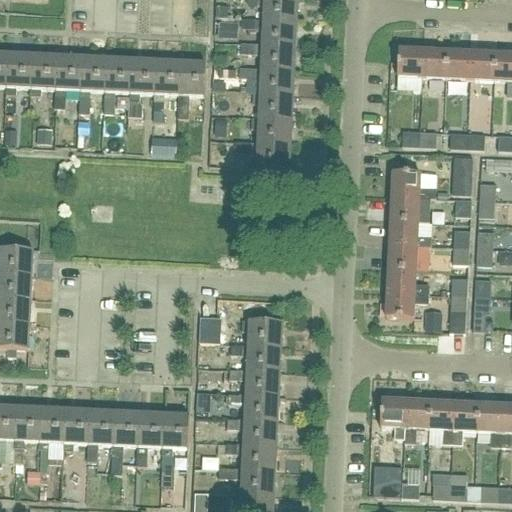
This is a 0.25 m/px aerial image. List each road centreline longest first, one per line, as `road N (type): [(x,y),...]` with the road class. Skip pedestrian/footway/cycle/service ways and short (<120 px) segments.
road 1 (unclassified): [(342,294),(357,10)]
road 2 (residential): [(342,294),(90,280)]
road 3 (residential): [(511,371),(340,362)]
road 4 (residential): [(511,16),(357,10)]
road 5 (unclassified): [(332,511),(340,362)]
